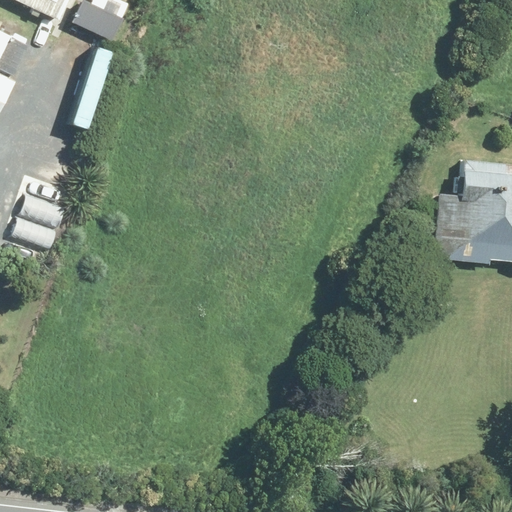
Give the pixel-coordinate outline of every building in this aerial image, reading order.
[(67,0),(4,0),(58,22),(67,0)] [(27,44),(0,31),(0,69),(12,75),(27,44)] [(114,56),(91,48),(65,124),(89,131),(114,56)] [(0,108),(14,80),(0,72),(0,108)] [(511,154),(458,153),(457,188),(433,187),(431,239),(441,251),(450,260),(486,262),(486,259),(508,260),(508,263),(511,263),(511,154)]
